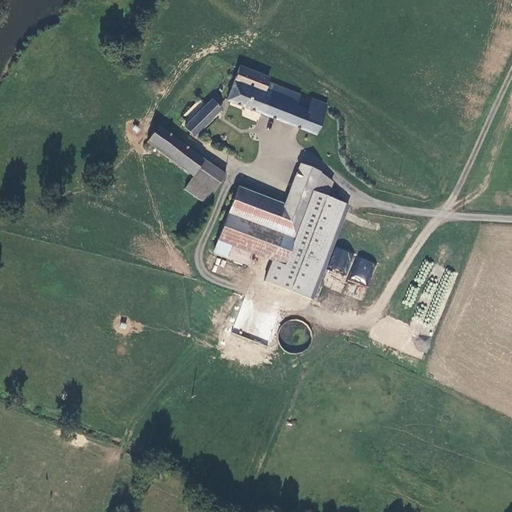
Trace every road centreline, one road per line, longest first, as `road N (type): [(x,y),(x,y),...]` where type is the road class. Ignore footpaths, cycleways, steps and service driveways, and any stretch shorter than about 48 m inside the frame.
road 1 (unknown): [(318,162),(289,155),(233,185),(199,263),(216,298),(302,323),(350,314),(402,275),(444,213)]
road 2 (track): [(444,213),(511,72)]
road 3 (unclassified): [(511,219),(357,199)]
